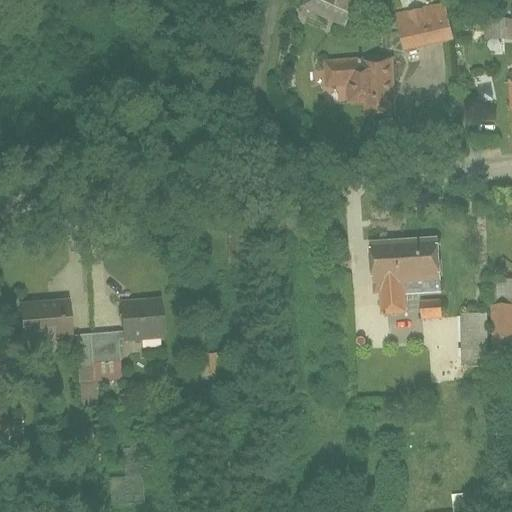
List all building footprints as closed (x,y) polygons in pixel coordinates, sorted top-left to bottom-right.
[(305,0),(302,8),(348,29),(361,0),(305,0)] [(408,50),(436,44),(458,39),(459,39),(444,10),(396,18),(408,50)] [(511,19),(485,21),(485,38),(511,37),(511,19)] [(376,60),(329,63),(333,117),(380,114),(376,60)] [(443,239),(367,244),(372,315),(413,312),(411,282),(446,279),(443,239)] [(511,286),(486,288),(488,345),(511,344),(511,286)] [(184,296),(108,299),(110,350),(186,347),(184,296)] [(0,387),(52,386),(49,303),(0,304),(0,387)] [(426,310),(427,321),(450,319),(449,309),(426,310)] [(433,351),(324,355),(326,405),(435,401),(433,351)] [(111,478),(112,505),(147,503),(143,447),(124,449),(126,477),(111,478)]
